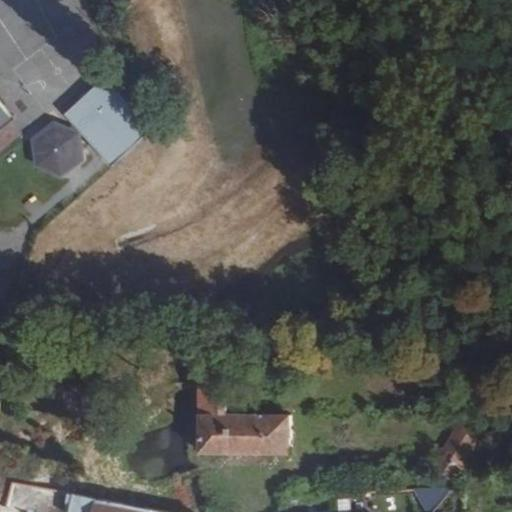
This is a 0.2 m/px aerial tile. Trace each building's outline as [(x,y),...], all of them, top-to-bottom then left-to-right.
[(118,163),(158,124),(111,74),(71,113),(118,163)] [(0,129),(12,120),(0,104),(0,129)] [(34,138),(37,167),(63,178),(86,159),(82,132),(55,121),(34,138)] [(213,388),(204,454),(295,465),(301,425),(239,418),(240,408),(232,406),(234,390),(213,388)] [(475,412),(473,401),(455,401),(455,406),(451,406),(451,411),(475,412)] [(476,426),(475,412),(451,411),(447,426),(476,426)] [(473,449),(475,437),(449,427),(439,452),(445,454),(442,462),(439,467),(434,466),(431,471),(458,482),(473,449)] [(445,454),(439,452),(436,459),(442,462),(445,454)] [(445,482),(421,491),(427,506),(451,497),(445,482)] [(34,511),(40,495),(9,489),(1,508),(8,511),(34,511)] [(366,497),(381,496),(381,489),(366,490),(366,497)] [(137,511),(79,502),(75,511),(137,511)]
